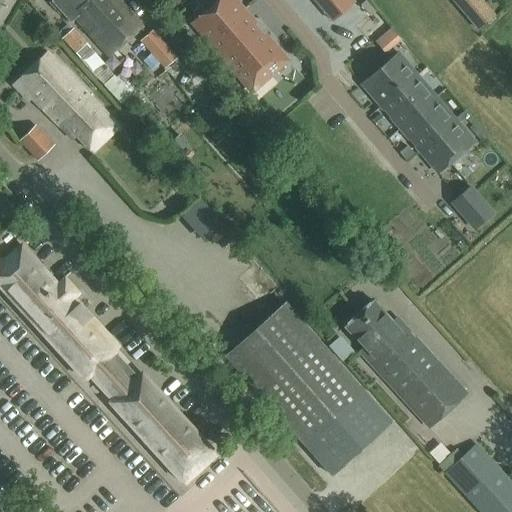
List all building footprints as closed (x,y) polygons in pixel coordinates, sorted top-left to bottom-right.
[(53,0),(51,2),(70,22),(74,18),(109,57),(142,27),(117,0),(53,0)] [(228,63),(260,36),(251,25),(255,22),(236,0),(218,0),(193,22),(228,63)] [(314,0),(322,8),(324,11),(336,0),(314,0)] [(473,0),(453,0),(467,16),(479,6),(473,0)] [(184,65),(180,61),(176,58),(177,57),(169,48),(151,29),(139,41),(153,57),(147,62),(153,68),(159,63),(164,69),(165,68),(172,76),(184,65)] [(60,41),(73,58),(86,48),(73,31),(60,41)] [(262,37),(260,36),(228,63),(253,91),(288,60),(266,34),(262,37)] [(390,34),(377,42),(385,56),(399,48),(390,34)] [(118,125),(47,52),(13,85),(28,101),(34,99),(73,139),(77,134),(92,150),(118,125)] [(361,84),(381,107),(417,75),(398,53),(361,84)] [(131,94),(113,75),(103,84),(120,104),(131,94)] [(381,107),(399,128),(436,97),(417,75),(381,107)] [(399,128),(418,150),(454,119),(436,97),(399,128)] [(454,119),(418,150),(437,173),(474,142),(454,119)] [(36,127),(20,142),(36,159),(52,144),(36,127)] [(187,144),(180,136),(168,147),(175,154),(187,144)] [(407,144),(400,151),(407,159),(415,152),(407,144)] [(492,213),(470,187),(452,203),(474,228),(492,213)] [(0,286),(82,378),(86,375),(115,408),(183,483),(215,454),(142,374),(138,378),(114,352),(118,348),(72,298),(77,293),(65,280),(58,286),(21,245),(1,263),(0,262),(0,286)] [(358,313),(448,411),(468,393),(410,329),(402,333),(396,326),(402,321),(397,316),(393,320),(373,299),(358,313)] [(225,355),(305,445),(332,475),(392,422),(284,302),(225,355)] [(428,429),(448,411),(358,313),(343,326),(355,340),(356,339),(363,347),(357,352),(425,426),(428,429)] [(38,384),(30,391),(39,402),(48,395),(38,384)] [(483,511),(511,511),(511,484),(475,444),(445,472),(483,511)] [(255,502),(263,495),(254,484),(245,491),(255,502)]
